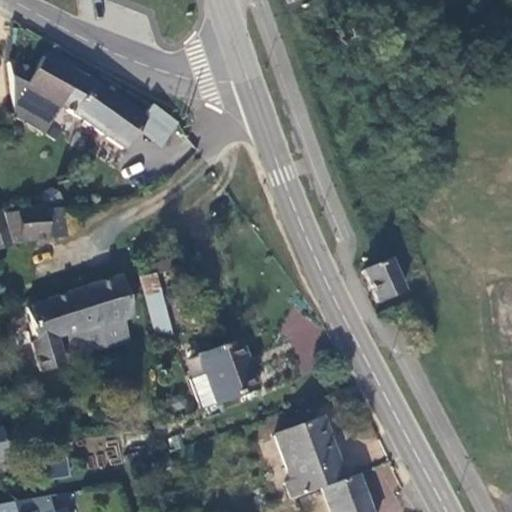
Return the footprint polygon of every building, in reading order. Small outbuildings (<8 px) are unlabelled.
[(173,122),(147,105),(139,116),(110,96),(88,81),(40,55),(30,69),(5,60),(11,115),(40,132),(54,105),(64,111),(143,165),(173,122)] [(38,200),(38,202),(39,204),(41,206),(43,207),(45,208),(48,208),(51,207),(53,206),(55,204),(56,202),(57,200),(57,197),(57,195),(55,192),(53,190),(48,188),(44,189),(40,191),(39,192),(38,195),(38,197),(38,200)] [(44,238),(40,211),(40,208),(0,210),(0,226),(1,230),(10,229),(14,243),(44,238)] [(61,236),(58,209),(40,211),(44,238),(61,236)] [(1,230),(0,226),(0,247),(11,243),(14,243),(10,229),(1,230)] [(387,257),(360,267),(369,286),(375,303),(401,292),(387,257)] [(139,276),(154,335),(172,330),(158,272),(139,276)] [(109,345),(126,341),(120,321),(130,318),(116,277),(22,308),(33,341),(29,343),(38,371),(62,364),(53,338),(72,332),(79,354),(109,345)] [(234,339),(205,350),(196,354),(214,403),(252,389),(241,360),(234,339)] [(282,480),(288,496),(318,487),(341,479),(331,449),(323,423),(277,440),(289,477),(282,480)] [(318,487),(327,511),(367,511),(365,505),(354,475),(341,479),(318,487)] [(0,511),(31,511),(28,500),(0,504),(0,511)]
